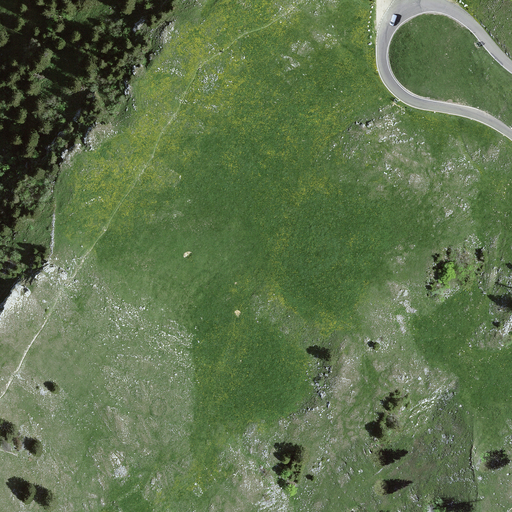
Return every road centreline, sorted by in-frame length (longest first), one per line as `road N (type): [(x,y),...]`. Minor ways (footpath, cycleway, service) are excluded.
road 1 (tertiary): [(511,134),(475,114),(413,100),(389,82),(384,34),(411,0)]
road 2 (unclassified): [(411,0),(459,13),(511,66)]
